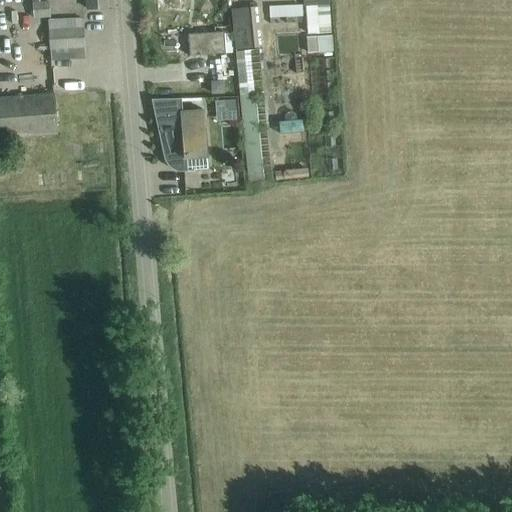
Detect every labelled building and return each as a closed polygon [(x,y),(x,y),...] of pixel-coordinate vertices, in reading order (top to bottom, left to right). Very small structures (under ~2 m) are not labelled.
[(33,0),(34,17),(50,17),(50,1),(40,1),(40,0),(33,0)] [(86,0),(87,9),(107,8),(107,0),(86,0)] [(333,52),(330,0),(305,0),(309,54),(333,52)] [(271,16),(304,15),(304,4),(271,5),(271,16)] [(234,7),(238,90),(264,89),(261,6),(234,7)] [(49,22),(51,61),(85,58),(83,19),(49,22)] [(224,31),(209,32),(187,34),(189,56),(211,54),(226,53),(224,31)] [(212,93),(223,93),(223,81),(211,82),(212,93)] [(0,138),(37,136),(57,134),(54,94),(34,96),(0,99),(0,138)] [(152,99),(151,99),(164,158),(164,159),(164,160),(165,160),(165,161),(165,162),(166,162),(166,163),(166,164),(167,164),(167,165),(168,166),(169,167),(170,167),(170,168),(171,168),(171,169),(172,169),(173,169),(173,170),(174,170),(175,171),(176,171),(177,171),(178,171),(179,172),(180,172),(181,172),(194,172),(194,170),(186,170),(185,159),(207,157),(203,111),(182,112),(181,98),(152,99)] [(234,100),(224,100),(224,106),(229,110),(235,110),(234,100)] [(240,149),(238,125),(220,126),(222,151),(240,149)]
